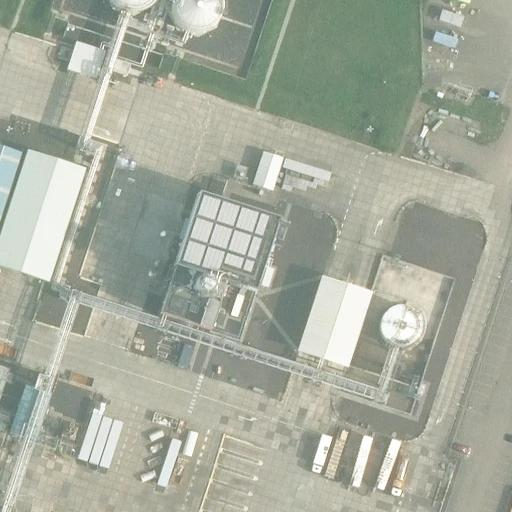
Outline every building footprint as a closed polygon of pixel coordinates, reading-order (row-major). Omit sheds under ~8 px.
[(0,147),(0,214),(20,154),(0,147)] [(26,150),(0,231),(0,268),(46,284),(84,169),(26,150)] [(263,151),(254,185),(274,190),(283,157),(263,151)] [(238,342),(277,222),(196,195),(157,315),(238,342)] [(323,273),(299,349),(350,366),(375,289),(323,273)] [(24,387),(8,434),(35,443),(51,396),(24,387)] [(238,511),(243,495),(200,483),(191,511),(238,511)]
